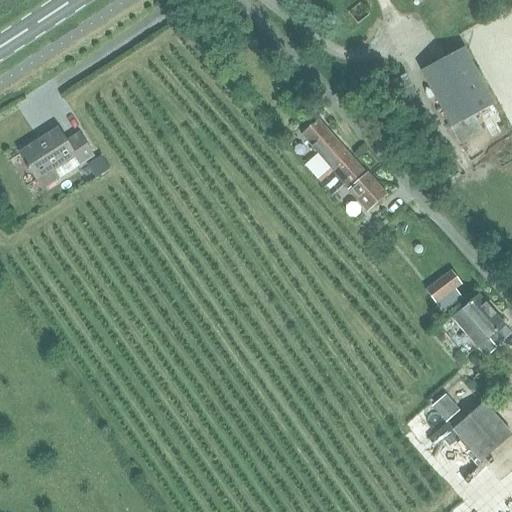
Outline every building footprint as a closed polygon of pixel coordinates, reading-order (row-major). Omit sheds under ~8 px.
[(360,3),(348,12),(357,24),(370,15),(360,3)] [(464,48),(447,57),(422,71),(452,128),(494,105),(464,48)] [(318,120),(302,135),(335,172),(351,157),(318,120)] [(94,156),(80,134),(67,142),(59,129),(20,154),(37,181),(39,179),(45,188),(59,179),(54,170),(75,157),(80,165),(94,156)] [(92,165),(98,176),(110,168),(103,157),(92,165)] [(388,193),(369,173),(367,175),(351,157),(335,172),(368,210),(388,193)] [(426,290),(436,303),(462,284),(452,271),(426,290)] [(504,325),(499,319),(479,296),(453,319),(478,348),(489,339),(495,347),(510,334),(503,326),(504,325)] [(477,388),(485,398),(494,390),(486,381),(477,388)] [(447,422),(457,413),(443,397),(433,406),(447,422)] [(511,435),(483,403),(452,430),(481,462),(511,435)] [(501,469),(511,452),(511,449),(505,446),(493,464),(501,469)]
